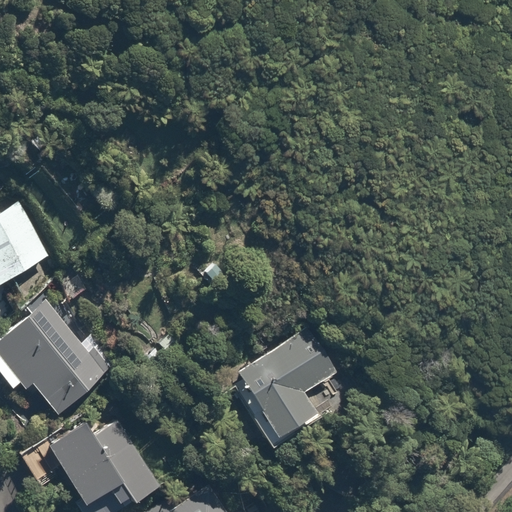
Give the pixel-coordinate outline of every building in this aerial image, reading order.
[(3,207),(0,202),(0,286),(49,262),(46,257),(23,207),(20,199),(3,207)] [(44,302),(0,336),(0,377),(10,390),(20,382),(48,417),(111,368),(94,348),(86,354),(44,302)] [(338,366),(307,322),(227,377),(274,443),(315,414),(300,393),(338,366)] [(85,421),(45,449),(85,505),(104,491),(117,510),(157,482),(116,422),(95,436),(85,421)] [(50,470),(34,446),(16,458),(32,482),(50,470)] [(220,511),(199,482),(148,511),(220,511)]
